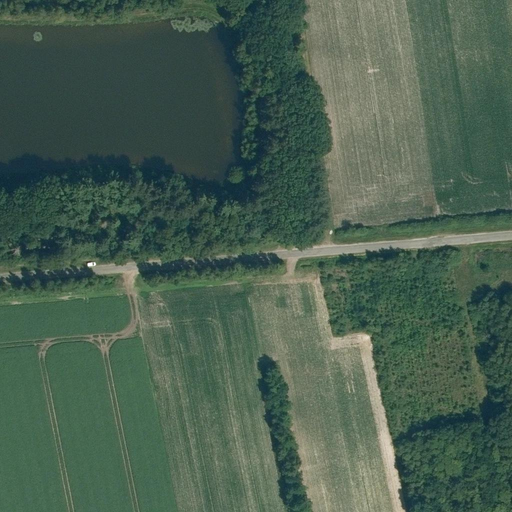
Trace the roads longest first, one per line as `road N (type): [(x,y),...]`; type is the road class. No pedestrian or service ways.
road 1 (unclassified): [(0,277),(511,232)]
road 2 (track): [(294,0),(326,249)]
